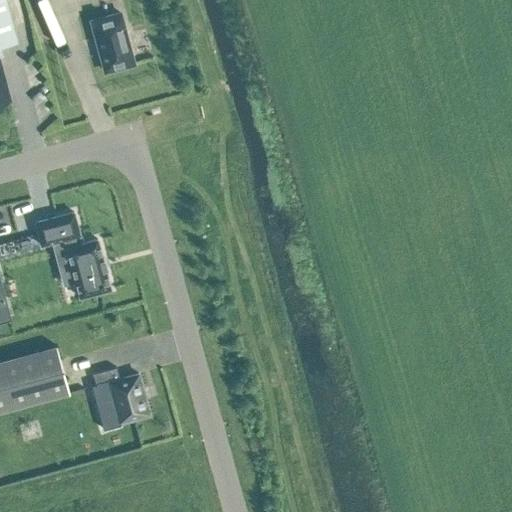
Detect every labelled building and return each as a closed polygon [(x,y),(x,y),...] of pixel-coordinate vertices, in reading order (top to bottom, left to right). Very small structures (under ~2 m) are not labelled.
[(0,0),(0,43),(16,39),(5,0),(0,0)] [(124,28),(119,11),(90,19),(104,70),(133,62),(132,57),(134,57),(126,28),(124,28)] [(0,101),(11,99),(0,57),(0,101)] [(77,234),(71,211),(32,222),(39,245),(63,238),(69,262),(65,264),(69,280),(73,279),(78,296),(109,288),(96,238),(78,243),(76,234),(77,234)] [(0,317),(9,315),(0,280),(0,317)] [(0,409),(69,391),(56,343),(0,358),(0,409)] [(119,377),(115,366),(92,372),(95,384),(107,381),(118,421),(149,413),(138,372),(119,377)] [(26,511),(95,511),(91,495),(26,511)]
